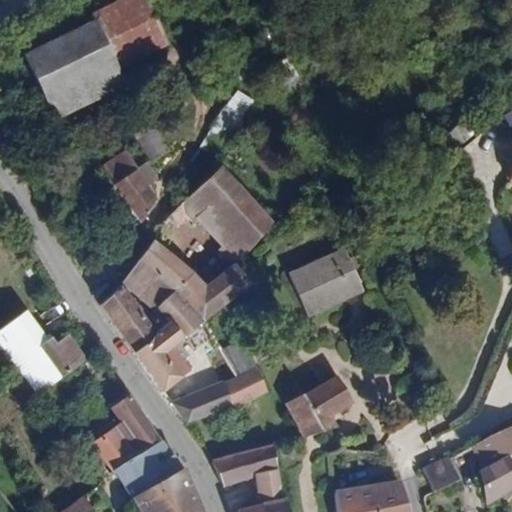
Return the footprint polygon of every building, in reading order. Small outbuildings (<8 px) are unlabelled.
[(98,16),(131,82),(177,60),(147,0),(119,0),(96,12),(98,16)] [(98,16),(25,54),(60,120),(131,82),(98,16)] [(210,131),(226,142),(254,99),(238,89),(210,131)] [(165,145),(147,118),(130,129),(148,156),(165,145)] [(125,147),(104,162),(143,216),(155,198),(134,167),(137,164),(125,147)] [(274,215),(221,162),(169,210),(177,219),(189,207),(195,214),(206,206),(228,229),(219,237),(236,253),(274,215)] [(155,239),(122,283),(126,287),(149,310),(163,301),(178,289),(203,321),(249,287),(229,262),(205,280),(155,239)] [(347,249),(291,274),(309,314),(365,289),(347,249)] [(126,287),(100,305),(134,351),(164,328),(149,310),(126,287)] [(178,289),(163,301),(176,317),(188,336),(203,321),(178,289)] [(164,328),(134,351),(165,392),(193,369),(177,346),(188,336),(176,317),(163,301),(149,310),(164,328)] [(0,343),(39,396),(88,360),(69,335),(58,343),(54,337),(50,340),(28,309),(0,329),(0,343)] [(220,382),(231,406),(267,393),(256,367),(220,382)] [(285,404),(303,436),(338,425),(330,414),(354,401),(335,376),(285,404)] [(231,406),(220,382),(172,402),(186,424),(231,406)] [(114,471),(163,439),(129,394),(111,406),(122,422),(96,440),(114,471)] [(511,449),(511,425),(472,445),(481,465),(511,449)] [(114,471),(132,499),(156,485),(183,469),(181,465),(173,453),(163,439),(114,471)] [(255,473),(281,468),(277,442),(213,458),(224,486),(255,478),(255,473)] [(511,453),(475,473),(489,501),(511,488),(511,453)] [(461,480),(449,455),(423,468),(434,492),(461,480)] [(286,498),(281,468),(255,473),(255,478),(261,502),(262,511),(293,511),(291,497),(286,498)] [(202,511),(183,469),(156,485),(132,499),(140,511),(202,511)] [(409,511),(402,476),(333,491),(337,511),(409,511)] [(93,511),(83,497),(60,511),(93,511)] [(262,511),(261,502),(239,506),(240,511),(262,511)]
